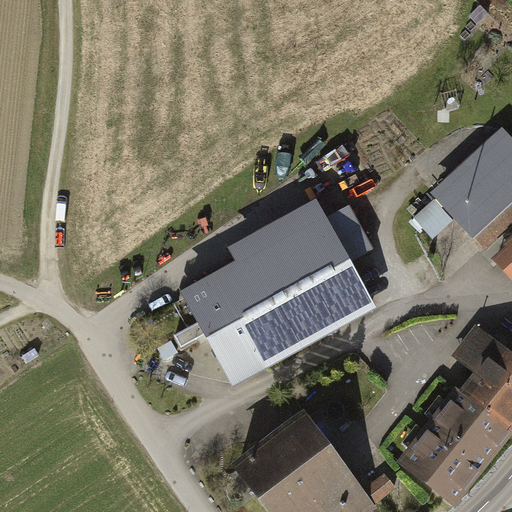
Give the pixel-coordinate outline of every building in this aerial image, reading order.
[(457,219),(486,250),(511,225),(511,144),(505,138),(415,221),(434,240),(457,219)] [(209,337),(236,388),(379,313),(353,263),(373,252),(349,207),(328,219),(320,204),(230,251),(238,266),(186,294),(203,326),(180,338),(186,350),(209,337)] [(479,380),(462,402),(511,439),(511,362),(476,335),(455,362),(479,380)] [(453,511),(456,511),(511,440),(511,439),(462,402),(458,398),(401,471),(453,511)] [(372,495),(314,419),(241,475),(269,511),(380,511),(402,496),(391,481),(372,495)]
